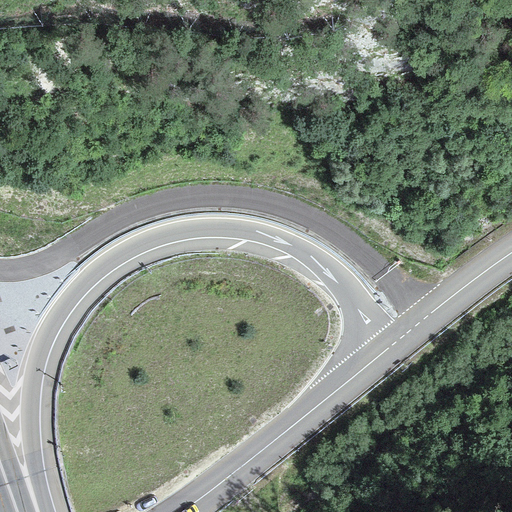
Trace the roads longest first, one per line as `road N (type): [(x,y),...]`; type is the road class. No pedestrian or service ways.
road 1 (trunk): [(43,511),(31,418),(44,341),(78,288),(126,250),(198,229),(281,241),(342,284),(389,349)]
road 2 (tertiary): [(180,511),(389,349)]
road 3 (tertiary): [(389,349),(511,252)]
